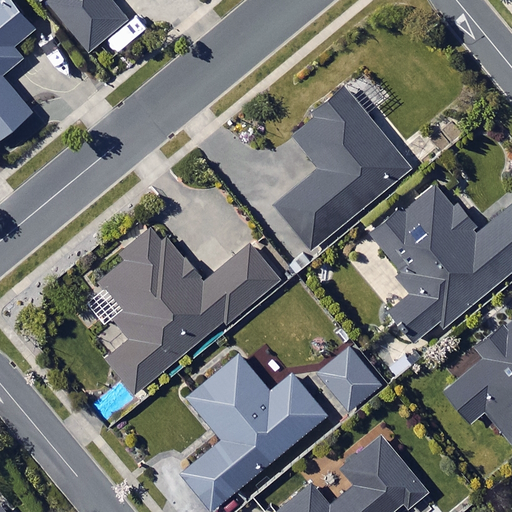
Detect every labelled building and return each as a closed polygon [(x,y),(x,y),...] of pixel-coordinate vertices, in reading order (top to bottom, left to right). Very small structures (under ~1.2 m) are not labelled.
[(0,0),(0,131),(28,109),(0,74),(0,73),(19,58),(9,44),(30,27),(8,0),(0,0)] [(124,17),(109,0),(44,0),(87,49),(124,17)] [(409,167),(340,85),(312,108),(315,112),(288,134),(316,167),(271,205),(309,250),(409,167)] [(478,229),(437,180),(399,211),(395,207),(366,231),(413,288),(387,310),(412,341),(436,321),(441,326),(511,267),(511,203),(511,202),(478,229)] [(203,280),(155,222),(95,273),(121,304),(109,314),(127,337),(104,357),(133,392),(224,317),(226,320),(277,278),(248,242),(203,280)] [(511,312),(472,345),(482,357),(441,390),(467,422),(482,409),(511,446),(511,312)] [(378,383),(349,345),(316,371),(344,408),(378,383)] [(268,390),(235,351),(184,394),(220,437),(178,472),(209,508),(322,413),(288,373),(268,390)] [(423,490),(378,435),(339,467),(351,482),(327,502),(311,481),(273,511),(385,511),(399,501),(404,506),(423,490)]
